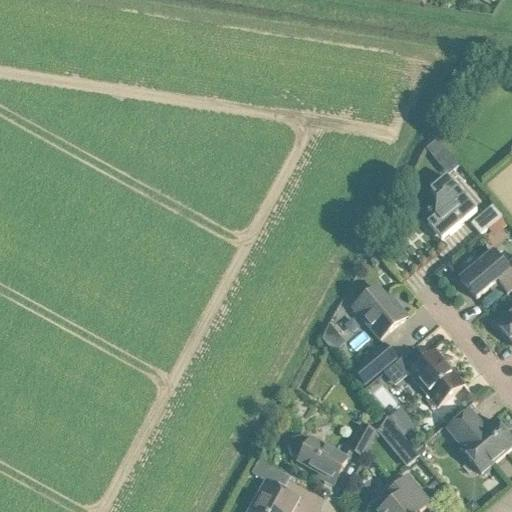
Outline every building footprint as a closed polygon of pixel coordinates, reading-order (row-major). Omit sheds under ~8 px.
[(438,142),(428,150),(433,157),(443,149),(438,142)] [(441,244),(457,231),(477,214),(447,179),(430,193),(438,203),(437,219),(427,227),(441,244)] [(480,238),(502,220),(492,208),(471,226),(480,238)] [(511,264),(506,269),(493,254),(459,282),(476,302),(497,285),(507,296),(511,292),(511,264)] [(428,284),(440,275),(431,263),(419,271),(428,284)] [(394,310),(377,290),(353,311),(380,343),(407,320),(397,307),(394,310)] [(511,312),(496,326),(511,345),(511,312)] [(365,387),(395,361),(384,347),(353,373),(365,387)] [(414,350),(395,367),(406,380),(409,377),(427,398),(426,399),(426,402),(432,409),(434,409),(436,408),(437,411),(449,401),(464,388),(435,354),(425,363),(414,350)] [(484,430),(470,413),(447,433),(461,450),(459,451),(481,477),(511,451),(511,444),(493,422),(484,430)] [(386,420),(377,435),(393,454),(406,443),(386,420)] [(346,453),(363,462),(377,436),(360,427),(346,453)] [(335,485),(348,462),(325,450),(324,446),(318,442),(313,443),(311,442),(310,444),(301,439),(293,441),(288,450),(290,458),(299,463),(298,465),(335,485)] [(261,483),(261,482),(269,468),(259,463),(251,477),(261,483)] [(425,511),(431,507),(407,479),(382,499),(388,506),(381,511),(425,511)] [(292,511),(298,502),(283,493),(266,484),(250,511),(292,511)]
